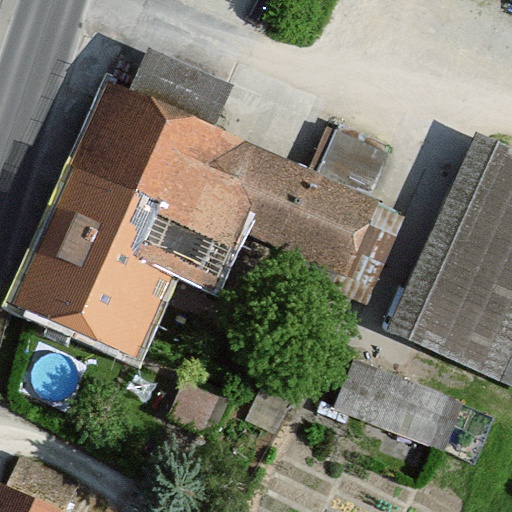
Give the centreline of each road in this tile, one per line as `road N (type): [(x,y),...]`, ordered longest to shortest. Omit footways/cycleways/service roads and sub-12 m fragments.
road 1 (track): [(100,0),(384,100),(511,126)]
road 2 (primary): [(0,172),(58,0)]
